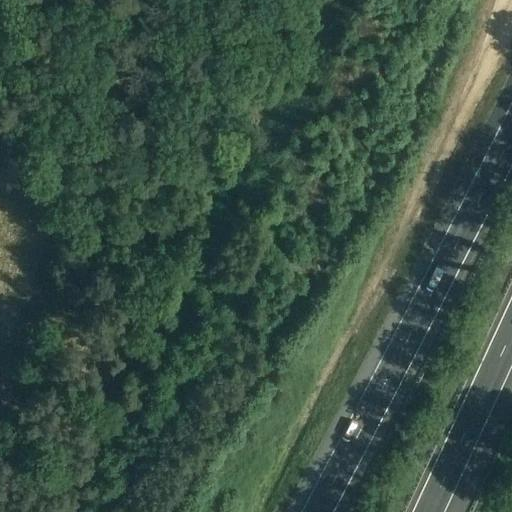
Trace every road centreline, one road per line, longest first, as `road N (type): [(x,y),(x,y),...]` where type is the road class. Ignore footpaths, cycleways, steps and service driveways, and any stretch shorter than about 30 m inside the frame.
road 1 (motorway): [(511,134),(317,511)]
road 2 (motorway): [(428,511),(511,330)]
